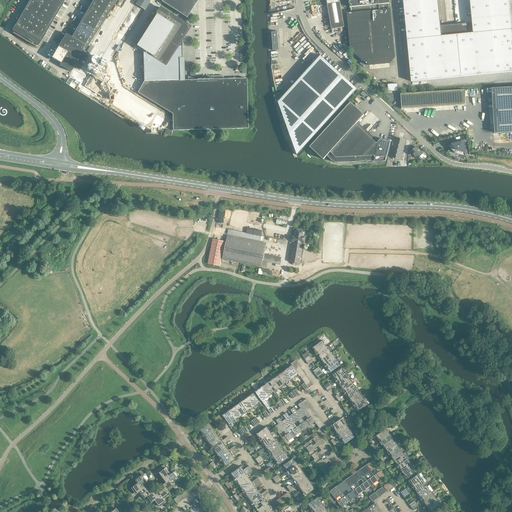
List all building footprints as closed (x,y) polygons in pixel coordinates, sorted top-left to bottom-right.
[(12,33),(36,47),(37,45),(38,46),(39,44),(41,42),(42,40),(43,38),(44,36),(45,35),(46,33),(47,31),(48,29),(49,27),(50,25),(51,24),(52,22),(53,20),(54,19),(55,17),(56,15),(57,14),(58,11),(60,9),(60,8),(61,6),(63,4),(64,2),(65,0),(29,0),(12,30),(13,31),(12,33)] [(114,5),(115,0),(93,0),(92,3),(88,9),(86,13),(82,19),(80,23),(76,29),(73,34),(72,37),(87,46),(114,5)] [(138,0),(136,4),(145,10),(150,1),(150,0),(138,0)] [(163,3),(176,11),(182,15),(182,16),(182,14),(186,16),(190,10),(191,10),(192,9),(193,10),(194,8),(193,7),(194,6),(193,6),(196,0),(162,0),(161,2),(163,3)] [(326,0),(328,10),(341,7),(339,0),(326,0)] [(349,0),(350,7),(350,8),(352,7),(352,12),(347,13),(350,42),(351,51),(368,65),(390,63),(395,57),(390,9),(389,9),(388,4),(390,4),(391,4),(390,0),(349,0)] [(469,0),(472,23),(473,33),(442,36),(441,26),(438,0),(403,0),(409,61),(409,63),(411,82),(511,71),(511,26),(510,7),(509,0),(469,0)] [(328,10),(331,29),(344,27),(341,7),(328,10)] [(182,46),(182,22),(160,8),(136,46),(166,65),(177,46),(182,46)] [(441,26),(442,36),(473,33),(472,23),(465,24),(456,25),(447,26),(441,26)] [(87,46),(72,37),(65,33),(65,34),(62,39),(83,52),(87,46)] [(83,52),(62,39),(61,40),(60,42),(58,46),(67,51),(80,58),(83,52)] [(67,51),(58,46),(56,49),(51,58),(60,63),(67,51)] [(165,66),(143,52),(144,81),(183,80),(182,46),(177,46),(166,65),(165,66)] [(80,58),(67,51),(60,63),(59,65),(71,72),(80,58)] [(357,89),(320,55),(278,102),(297,155),(357,89)] [(90,60),(90,61),(90,62),(91,63),(92,64),(93,64),(94,65),(95,65),(96,64),(97,64),(97,63),(98,62),(98,61),(98,60),(98,59),(97,58),(97,57),(96,57),(95,57),(94,57),(93,57),(92,57),(92,58),(91,58),(91,59),(90,60)] [(80,83),(70,76),(65,83),(76,89),(80,83)] [(144,81),(138,93),(157,105),(172,114),(173,130),(248,128),(247,78),(245,78),(223,79),(223,76),(188,77),(188,80),(183,80),(144,81)] [(511,86),(492,88),(494,133),(511,132),(511,86)] [(466,105),(465,89),(400,93),(401,109),(466,105)] [(351,102),(310,147),(323,160),(327,156),(334,163),(386,160),(390,143),(380,140),(378,141),(377,141),(376,142),(367,134),(357,126),(356,124),(364,115),(351,102)] [(391,158),(400,160),(405,140),(396,138),(391,158)] [(456,153),(465,155),(463,142),(450,145),(456,153)] [(415,147),(410,152),(418,159),(420,161),(422,158),(420,157),(423,154),(415,147)] [(227,209),(224,224),(229,225),(232,210),(227,209)] [(246,233),(228,230),(228,233),(263,240),(263,237),(261,236),(262,232),(247,229),(246,233)] [(302,248),(303,242),(304,243),(305,237),(304,237),(305,232),(296,230),(295,232),(294,234),(295,234),(294,237),(293,237),(292,242),(293,242),(293,243),(290,262),(294,263),(294,266),(295,263),(300,264),(302,248)] [(264,254),(266,243),(227,235),(226,242),(224,241),(222,253),(224,253),(222,259),(240,263),(262,267),(263,261),(280,265),(282,258),(264,254)] [(224,241),(213,239),(208,264),(213,265),(219,266),(222,253),(224,241)] [(273,276),(274,269),(260,267),(259,274),(273,276)] [(316,355),(327,347),(327,346),(326,347),(325,345),(322,341),(313,348),(314,347),(316,350),(316,351),(317,352),(316,353),(317,354),(316,354),(316,355)] [(322,360),(332,353),(332,352),(331,353),(329,349),(328,350),(327,348),(328,347),(327,347),(316,355),(317,355),(318,356),(319,355),(320,356),(323,359),(321,360),(322,360)] [(325,367),(336,359),(335,359),(333,357),(334,357),(332,353),(322,360),(323,360),(325,363),(325,364),(324,365),(325,366),(325,367)] [(331,372),(340,365),(337,361),(337,362),(335,360),(336,359),(325,367),(326,367),(327,368),(328,367),(329,369),(329,368),(331,371),(330,372),(331,372)] [(294,368),(293,366),(292,365),(291,365),(292,366),(286,370),(286,369),(293,380),(293,379),(297,376),(298,377),(299,376),(300,376),(298,373),(296,371),(294,368)] [(336,382),(347,374),(347,373),(346,374),(342,368),(343,368),(342,367),(342,368),(332,375),(333,375),(336,379),(335,380),(336,381),(336,382)] [(293,380),(286,369),(285,370),(286,370),(280,374),(288,385),(288,384),(289,384),(288,383),(292,379),(293,380)] [(288,385),(280,374),(279,374),(280,374),(274,378),(281,388),(285,385),(286,386),(287,385),(288,385)] [(341,387),(351,380),(351,379),(351,380),(347,374),(336,382),(337,383),(338,382),(341,386),(341,387)] [(281,388),(274,378),(273,378),(274,379),(268,383),(268,382),(267,383),(275,394),(276,394),(275,393),(277,392),(276,391),(280,388),(280,389),(281,388)] [(345,394),(356,386),(355,385),(355,386),(351,380),(341,387),(342,387),(345,391),(344,392),(345,393),(344,394),(345,394)] [(275,394),(267,383),(262,387),(261,387),(269,397),(273,393),(274,394),(275,394)] [(350,399),(360,392),(359,392),(355,386),(356,386),(345,394),(346,395),(347,394),(350,399)] [(269,397),(261,387),(261,388),(256,392),(256,391),(255,392),(256,392),(263,402),(264,401),(264,400),(268,397),(269,397)] [(353,406),(364,398),(360,393),(360,392),(350,399),(351,399),(354,403),(353,404),(354,405),(353,406)] [(254,394),(253,393),(253,394),(248,398),(247,397),(254,407),(255,407),(254,407),(259,404),(259,405),(261,404),(254,394)] [(254,407),(247,397),(247,398),(242,402),(241,402),(249,413),(249,412),(250,411),(249,410),(254,407),(254,408),(254,407)] [(359,411),(369,404),(368,404),(364,399),(365,398),(364,398),(353,406),(354,406),(355,407),(356,406),(359,411),(358,411),(359,411)] [(249,413),(241,402),(235,406),(242,416),(246,412),(247,414),(248,413),(249,413)] [(304,407),(303,405),(301,402),(298,404),(301,408),(299,409),(296,411),(301,418),(302,418),(306,415),(308,419),(307,419),(307,420),(304,422),(308,427),(308,428),(311,426),(311,425),(315,422),(313,419),(311,417),(310,414),(308,412),(306,410),(304,407)] [(242,416),(235,406),(235,407),(229,411),(229,410),(229,411),(237,422),(237,421),(238,420),(237,419),(241,416),(242,416)] [(304,422),(302,418),(301,418),(296,411),(294,408),(291,410),(293,413),(292,415),(289,416),(289,417),(294,424),(299,421),(301,424),(300,425),(300,424),(299,425),(297,427),(300,432),(301,433),(304,431),(303,430),(308,427),(304,422)] [(237,422),(229,411),(228,411),(229,411),(223,415),(222,415),(225,418),(230,425),(230,424),(234,421),(235,422),(236,421),(236,422),(237,422)] [(297,427),(294,424),(289,417),(289,416),(286,413),(283,415),(286,419),(284,420),(282,422),(287,429),(291,426),(294,429),(293,430),(292,430),(292,431),(289,432),(293,438),(294,438),(297,436),(296,436),(300,432),(297,427)] [(289,432),(287,429),(282,422),(279,418),(276,420),(279,424),(274,427),(279,434),(284,431),(286,435),(285,436),(282,438),(286,444),(289,442),(289,441),(293,438),(289,432)] [(336,431),(346,424),(343,421),(342,419),(342,418),(331,426),(332,427),(333,427),(336,431)] [(203,436),(215,428),(212,425),(211,426),(209,423),(210,423),(209,422),(199,429),(200,430),(203,433),(205,435),(202,436),(203,436)] [(340,438),(351,430),(350,430),(346,425),(347,425),(346,424),(336,431),(336,432),(337,432),(340,436),(339,437),(340,438),(339,438),(340,438)] [(260,441),(271,433),(267,428),(267,427),(259,433),(257,434),(257,435),(258,434),(261,439),(260,439),(260,440),(260,441)] [(208,442),(218,434),(215,431),(216,431),(217,431),(215,429),(215,428),(203,436),(203,437),(205,435),(206,437),(206,438),(208,441),(208,442)] [(380,443),(391,435),(390,434),(390,435),(386,429),(387,429),(386,428),(376,436),(377,436),(380,440),(379,441),(380,442),(379,442),(380,443)] [(345,444),(355,437),(355,436),(354,436),(350,431),(351,431),(351,430),(340,438),(340,439),(340,438),(341,440),(342,439),(345,443),(345,444)] [(266,446),(276,439),(275,439),(271,434),(272,433),(271,433),(260,441),(261,441),(262,442),(263,442),(266,446),(265,446),(266,446)] [(211,449),(223,440),(222,438),(221,437),(221,438),(220,438),(218,435),(218,434),(208,442),(209,442),(211,445),(212,445),(213,447),(211,448),(211,449)] [(315,449),(318,446),(325,441),(320,434),(313,439),(316,443),(313,446),(312,445),(312,444),(310,441),(304,445),(306,449),(307,448),(310,452),(315,449)] [(385,448),(395,441),(395,440),(394,441),(390,435),(391,435),(380,443),(381,444),(382,443),(385,447),(385,448)] [(226,447),(224,444),(225,443),(230,439),(228,436),(226,438),(223,440),(211,449),(212,449),(214,447),(215,449),(215,450),(217,453),(217,454),(227,447),(227,446),(226,447)] [(269,453),(280,445),(279,445),(276,440),(276,439),(266,446),(266,447),(266,446),(269,451),(268,451),(269,453)] [(320,456),(324,453),(331,448),(325,441),(318,446),(322,450),(318,453),(317,452),(318,452),(317,451),(315,449),(310,452),(309,453),(311,456),(312,455),(315,460),(320,456)] [(388,455),(399,447),(395,441),(385,448),(386,448),(389,452),(388,453),(389,454),(388,455)] [(274,459),(285,451),(284,451),(280,446),(280,445),(269,453),(269,454),(270,453),(271,454),(272,454),(275,458),(274,458),(274,459)] [(220,461),(237,449),(235,446),(230,450),(229,450),(227,447),(217,454),(218,454),(220,457),(221,457),(222,459),(220,460),(220,461)] [(394,460),(404,453),(403,453),(399,447),(400,447),(399,447),(388,455),(389,455),(390,456),(391,455),(394,460),(393,460),(394,460)] [(325,463),(329,461),(336,456),(331,448),(324,453),(327,458),(323,460),(323,459),(322,458),(322,459),(320,456),(315,460),(314,460),(316,463),(317,463),(320,467),(325,463)] [(235,459),(233,456),(234,455),(239,452),(237,449),(220,461),(223,460),(224,462),(223,462),(226,465),(225,466),(226,466),(236,459),(236,458),(235,459)] [(289,458),(289,457),(288,457),(284,452),(285,452),(285,451),(274,459),(275,459),(278,463),(277,464),(278,465),(289,458)] [(397,467),(408,459),(404,454),(404,453),(394,460),(397,464),(396,465),(397,466),(397,467)] [(325,474),(341,463),(336,456),(329,461),(332,465),(328,468),(328,467),(328,466),(327,466),(325,463),(320,467),(319,467),(322,471),(322,470),(325,474)] [(287,472),(298,464),(297,464),(293,459),(294,458),(290,460),(284,465),(284,466),(284,465),(287,470),(286,470),(287,472)] [(381,478),(385,475),(386,476),(374,459),(366,465),(372,472),(376,469),(378,472),(378,473),(378,472),(377,473),(374,475),(378,481),(379,481),(381,479),(381,478)] [(404,471),(413,465),(412,465),(408,460),(408,459),(397,467),(398,467),(399,468),(400,467),(404,471)] [(292,478),(302,470),(298,465),(298,464),(287,472),(287,473),(288,472),(288,473),(289,473),(293,477),(292,477),(292,478)] [(374,484),(378,481),(374,475),(372,472),(366,465),(359,470),(364,477),(369,474),(371,478),(370,478),(369,478),(370,479),(367,481),(371,486),(370,486),(371,487),(371,486),(374,484)] [(406,479),(417,471),(416,471),(412,466),(413,465),(404,471),(404,472),(406,477),(405,477),(406,479)] [(235,480),(251,468),(249,466),(244,469),(243,470),(241,467),(241,466),(234,471),(231,473),(231,474),(232,474),(234,477),(235,477),(236,479),(234,480),(235,480)] [(171,474),(171,472),(168,471),(166,468),(164,470),(160,472),(159,473),(164,479),(167,477),(171,474)] [(249,479),(247,475),(248,475),(253,471),(251,468),(235,480),(235,481),(237,479),(238,481),(238,482),(240,485),(240,486),(250,479),(250,478),(249,479)] [(296,484),(307,476),(306,476),(302,471),(303,471),(302,470),(292,478),(293,478),(296,482),(295,483),(296,484)] [(366,489),(370,486),(371,486),(367,481),(364,477),(359,470),(352,475),(357,482),(361,479),(364,483),(363,483),(362,484),(360,486),(363,491),(364,492),(367,490),(366,489)] [(180,477),(175,471),(173,472),(171,472),(171,474),(167,477),(169,480),(170,480),(172,483),(175,484),(175,481),(180,477)] [(412,488),(423,480),(419,474),(409,481),(413,485),(412,486),(412,487),(412,488)] [(147,482),(142,475),(136,480),(135,483),(138,483),(141,487),(141,486),(144,484),(147,482)] [(359,494),(363,491),(360,486),(357,482),(352,475),(344,480),(350,488),(350,487),(354,484),(357,488),(356,489),(356,488),(355,489),(352,491),(356,496),(356,497),(359,495),(359,494)] [(301,490),(311,482),(307,477),(307,476),(296,484),(296,485),(296,484),(297,486),(298,485),(301,489),(301,490)] [(243,493),(260,481),(258,478),(253,481),(253,482),(252,482),(250,479),(240,486),(241,486),(243,489),(244,489),(245,491),(243,492),(243,493)] [(174,486),(175,484),(172,483),(170,480),(169,480),(166,482),(163,484),(163,485),(163,487),(166,488),(168,491),(174,486)] [(352,499),(356,496),(352,491),(350,487),(350,488),(344,480),(337,486),(342,493),(347,490),(349,493),(348,494),(348,493),(347,494),(348,494),(345,496),(349,502),(352,500),(352,499)] [(418,493),(428,486),(427,486),(423,480),(424,480),(423,480),(412,488),(413,488),(414,489),(415,488),(418,493),(417,493),(418,493)] [(258,491),(256,488),(257,487),(262,484),(260,481),(243,493),(246,491),(247,493),(246,494),(249,497),(248,498),(249,498),(259,491),(259,490),(258,491)] [(305,496),(316,489),(315,488),(315,489),(311,483),(311,482),(301,490),(302,490),(305,494),(304,495),(305,496)] [(394,487),(390,482),(384,486),(387,491),(394,487)] [(143,489),(141,486),(141,487),(138,483),(135,483),(135,485),(132,488),(134,491),(134,494),(136,494),(137,494),(139,495),(140,492),(143,489)] [(344,505),(349,502),(345,496),(342,493),(337,486),(330,491),(335,498),(339,495),(342,499),(341,499),(340,499),(340,500),(337,502),(342,508),(345,505),(344,505)] [(421,500),(432,492),(431,492),(427,487),(428,486),(418,493),(418,494),(418,493),(421,498),(420,498),(421,499),(421,500)] [(151,494),(151,491),(149,491),(146,487),(143,489),(140,492),(139,495),(142,495),(144,498),(147,496),(151,494)] [(170,494),(168,491),(166,488),(163,487),(162,490),(159,492),(161,495),(164,499),(167,499),(167,497),(170,494)] [(386,492),(383,487),(376,491),(380,497),(386,492)] [(252,505),(264,496),(268,493),(269,493),(267,490),(262,494),(261,494),(259,491),(249,498),(252,501),(254,503),(252,504),(252,505)] [(156,494),(154,491),(151,491),(151,494),(147,496),(152,503),(152,502),(155,503),(155,500),(158,498),(158,497),(156,494)] [(379,497),(375,492),(369,497),(373,502),(379,497)] [(426,505),(436,498),(432,493),(432,492),(421,500),(422,500),(422,501),(423,501),(427,505),(426,505)] [(166,502),(167,499),(164,499),(161,495),(158,497),(158,498),(155,500),(155,503),(157,503),(160,507),(166,502)] [(257,510),(268,503),(267,503),(265,500),(265,499),(266,499),(264,496),(252,505),(254,504),(256,506),(255,506),(258,510),(257,510)] [(311,511),(323,503),(322,503),(318,498),(318,497),(308,504),(308,505),(309,504),(312,507),(311,508),(312,509),(311,510),(312,511),(311,511)] [(430,511),(441,504),(440,504),(436,499),(437,498),(436,498),(426,505),(427,506),(427,505),(430,510),(429,510),(430,511)] [(267,511),(273,508),(270,506),(270,507),(267,503),(268,503),(257,510),(258,510),(259,511),(267,511)] [(323,511),(327,509),(326,509),(322,504),(323,504),(323,503),(311,511),(312,511),(313,511),(314,511),(323,511)]
